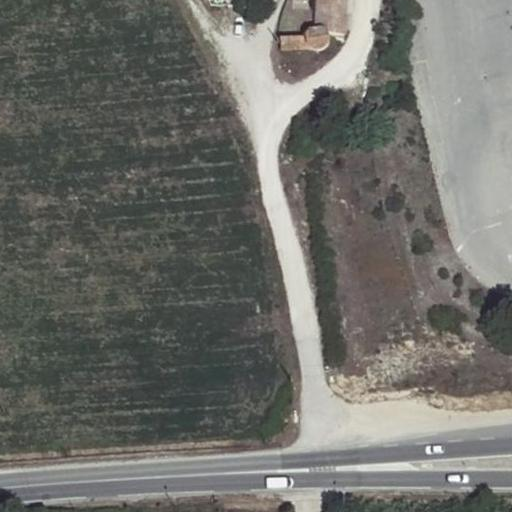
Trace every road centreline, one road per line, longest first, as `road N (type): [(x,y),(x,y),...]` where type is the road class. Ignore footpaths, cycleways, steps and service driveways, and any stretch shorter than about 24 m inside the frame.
road 1 (track): [(371,0),(371,26),(354,61),(282,106),(274,135),(271,180),(307,466)]
road 2 (primary): [(305,479),(511,480)]
road 3 (primary): [(511,449),(307,466)]
road 4 (primary): [(0,486),(166,478)]
road 5 (primary): [(307,466),(166,478)]
road 6 (primary): [(166,478),(305,479)]
